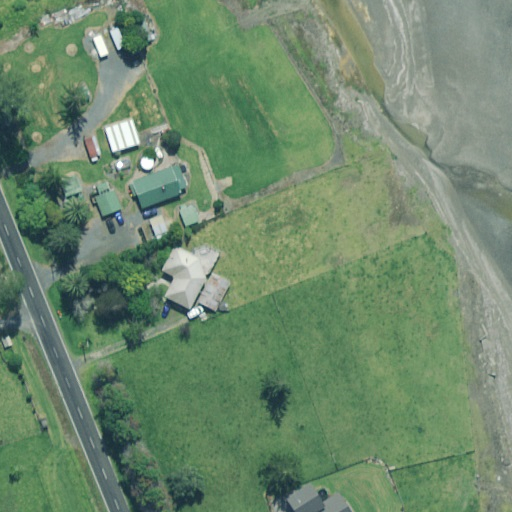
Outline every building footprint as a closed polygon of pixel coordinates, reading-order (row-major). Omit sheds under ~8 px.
[(141,45),(154,39),(152,35),(154,33),(148,19),(132,26),(141,45)] [(125,31),(123,26),(109,31),(118,51),(127,47),(121,33),(125,31)] [(102,60),(101,50),(76,53),(77,63),(102,60)] [(113,151),(140,144),(134,122),(108,128),(113,151)] [(95,137),(85,140),(91,159),(101,156),(95,137)] [(153,159),(141,158),(141,171),(152,171),(153,159)] [(140,209),(190,191),(180,165),(131,184),(140,209)] [(67,197),(84,191),(77,173),(60,178),(67,197)] [(105,215),(123,208),(114,189),(97,197),(105,215)] [(186,227),(201,222),(195,205),(180,210),(186,227)] [(158,238),(172,233),(165,216),(152,220),(158,238)] [(201,258),(176,246),(164,272),(177,277),(167,297),(193,310),(207,279),(201,258)] [(217,312),(233,283),(215,273),(199,302),(217,312)] [(354,511),(341,492),(327,502),(314,482),(289,499),(297,511),(354,511)]
